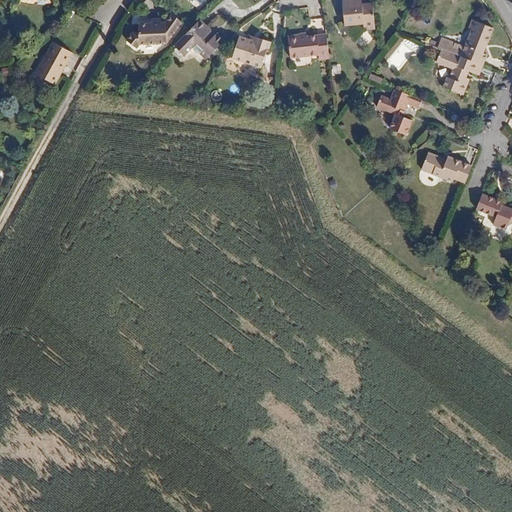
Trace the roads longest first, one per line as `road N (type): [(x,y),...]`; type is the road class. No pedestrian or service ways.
road 1 (track): [(76,85),(0,224)]
road 2 (residential): [(487,146),(444,266)]
